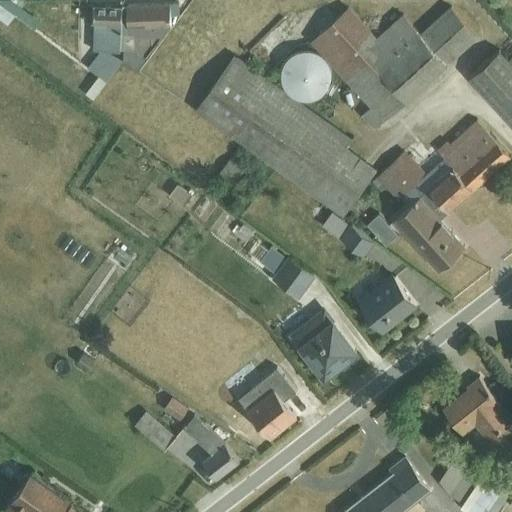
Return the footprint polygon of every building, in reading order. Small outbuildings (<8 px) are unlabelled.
[(0,0),(35,27),(41,19),(23,6),(27,0),(0,0)] [(129,36),(134,36),(164,36),(172,25),(171,14),(179,14),(178,2),(128,4),(129,36)] [(122,47),(123,5),(88,3),(87,21),(94,21),(94,36),(104,36),(103,45),(100,50),(88,66),(108,81),(125,59),(108,49),(122,50),(122,47)] [(123,5),(122,47),(124,47),(124,57),(137,67),(144,57),(134,48),(134,36),(129,36),(128,4),(123,5)] [(349,5),(313,39),(371,106),(363,114),(375,128),(480,35),(451,4),(421,31),(404,13),(377,36),(349,5)] [(104,36),(94,36),(94,47),(100,50),(103,45),(104,36)] [(501,48),(470,76),(511,122),(511,56),(510,58),(501,48)] [(235,53),(196,109),(344,215),(378,167),(347,146),(353,137),(235,53)] [(445,156),(474,188),(511,155),(477,118),(450,142),(448,139),(437,149),(445,156)] [(474,188),(445,156),(429,172),(405,149),(372,179),(390,198),(394,194),(399,199),(406,193),(413,202),(394,219),(440,269),(465,245),(440,218),(474,188)] [(333,210),(323,224),(365,254),(376,240),(333,210)] [(378,210),(366,221),(386,242),(398,231),(378,210)] [(243,221),(236,233),(247,240),(254,229),(243,221)] [(276,246),(268,257),(280,266),(273,276),(301,296),(317,274),(276,246)] [(393,271),(357,298),(382,330),(418,302),(393,271)] [(224,294),(203,308),(214,326),(236,312),(224,294)] [(323,306),(292,331),(326,374),(357,349),(323,306)] [(278,366),(239,397),(271,435),(297,414),(285,399),(297,389),(278,366)] [(469,387),(444,407),(464,432),(476,423),(487,437),(489,435),(501,450),(511,441),(511,415),(480,375),(467,385),(469,387)] [(173,395),(164,407),(180,418),(189,406),(173,395)] [(147,409),(136,422),(165,448),(179,431),(155,411),(154,414),(147,409)] [(195,413),(184,426),(203,441),(197,449),(206,456),(203,458),(217,477),(240,459),(227,441),(195,413)] [(395,471),(342,511),(398,511),(431,487),(406,456),(392,467),(395,471)] [(455,457),(440,480),(451,494),(460,500),(478,473),(455,457)] [(34,511),(89,511),(30,471),(24,473),(19,481),(20,486),(5,509),(9,511),(29,511),(31,510),(34,511)] [(483,476),(461,507),(468,511),(496,511),(509,495),(483,476)]
